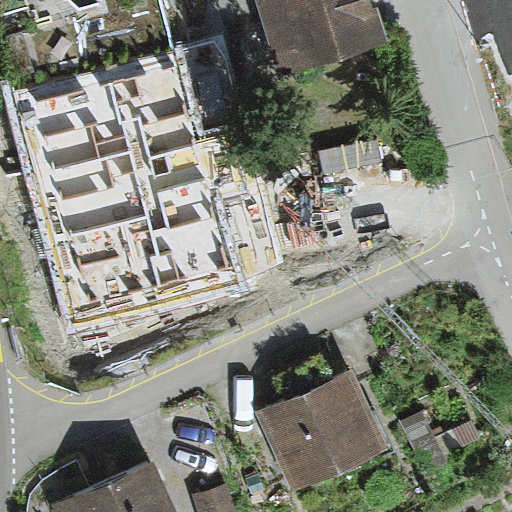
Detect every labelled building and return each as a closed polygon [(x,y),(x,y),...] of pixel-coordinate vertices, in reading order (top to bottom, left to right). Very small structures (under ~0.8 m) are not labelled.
[(0,0),(0,32),(16,91),(180,45),(168,0),(0,0)] [(381,0),(262,0),(284,63),(390,27),(381,0)] [(243,272),(180,45),(16,91),(79,317),(243,272)] [(306,221),(265,240),(276,264),(317,246),(306,221)] [(258,401),(294,478),(390,434),(354,355),(332,365),(322,344),(274,367),(285,388),(258,401)] [(448,458),(423,406),(401,416),(427,468),(448,458)] [(186,511),(155,446),(51,496),(58,511),(186,511)] [(228,476),(193,487),(201,511),(231,511),(238,510),(228,476)]
